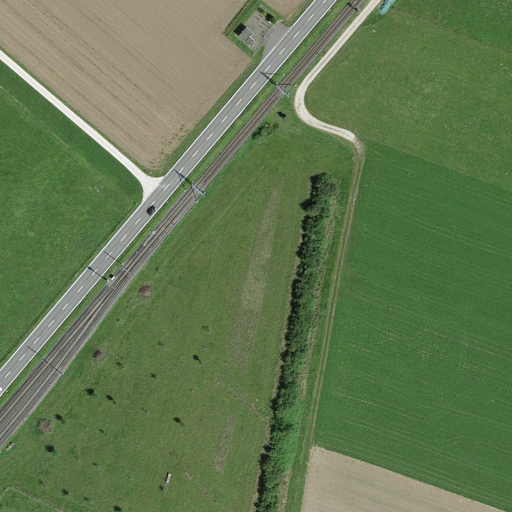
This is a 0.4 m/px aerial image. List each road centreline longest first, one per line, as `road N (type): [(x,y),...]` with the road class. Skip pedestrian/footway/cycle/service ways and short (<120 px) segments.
road 1 (primary): [(0,384),(325,0)]
road 2 (track): [(0,55),(161,193)]
road 3 (track): [(376,0),(300,89),(297,105),(307,121),(352,139)]
